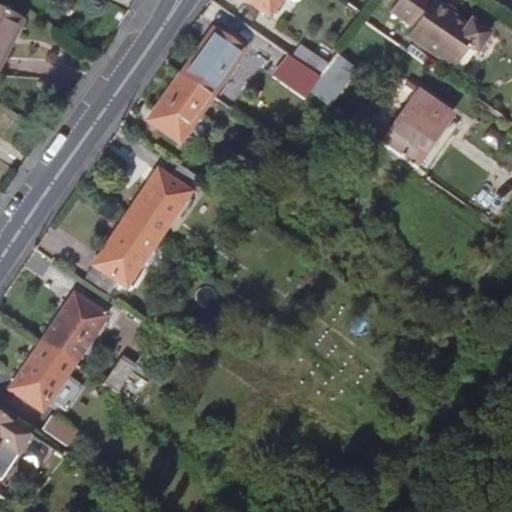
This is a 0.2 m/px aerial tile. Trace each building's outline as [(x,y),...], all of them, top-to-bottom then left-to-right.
[(280,0),(246,0),(269,16),(280,0)] [(478,54),(491,35),(472,21),(468,27),(432,3),(434,0),(433,0),(400,0),(391,14),(414,29),(407,40),(455,72),(471,49),(478,54)] [(0,65),(22,22),(0,10),(0,65)] [(179,76),(210,98),(243,53),(211,31),(179,76)] [(318,78),(328,65),(300,46),(291,58),(318,78)] [(271,76),(302,101),(307,93),(318,78),(291,58),(287,56),(271,76)] [(335,59),(329,66),(340,73),(345,67),(335,59)] [(329,66),(328,65),(318,78),(307,93),(323,104),(343,76),(340,73),(329,66)] [(210,98),(179,76),(145,122),(176,145),(210,98)] [(452,116),(419,93),(382,146),(415,169),(452,116)] [(177,166),(167,180),(189,194),(199,181),(177,166)] [(167,180),(156,172),(124,219),(157,242),(189,194),(167,180)] [(157,242),(124,219),(92,267),(116,283),(126,289),(157,242)] [(116,283),(92,267),(84,279),(107,295),(116,283)] [(41,347),(72,367),(103,320),(73,299),(41,347)] [(72,367),(41,347),(10,394),(40,415),(72,367)] [(115,396),(132,370),(119,362),(102,386),(115,396)] [(30,438),(0,417),(0,447),(1,446),(17,456),(30,438)] [(43,432),(67,448),(76,434),(53,419),(43,432)] [(32,436),(21,454),(40,466),(51,448),(32,436)]
